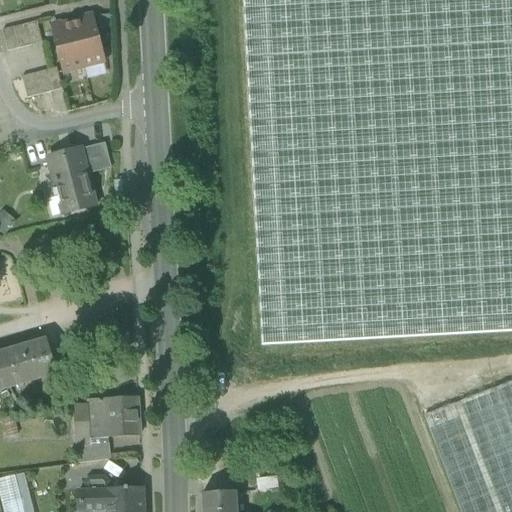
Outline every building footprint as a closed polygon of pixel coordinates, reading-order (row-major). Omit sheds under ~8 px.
[(511,0),(240,0),(259,346),(511,333),(511,0)] [(93,18),(71,24),(83,68),(104,63),(93,18)] [(36,23),(24,26),(30,47),(41,44),(36,23)] [(71,24),(50,29),(61,74),(83,68),(71,24)] [(24,26),(13,29),(18,50),(30,47),(24,26)] [(13,29),(1,32),(6,53),(18,50),(13,29)] [(56,69),(44,72),(50,93),(61,90),(56,69)] [(44,72),(33,75),(38,96),(50,93),(44,72)] [(33,75),(21,78),(27,99),(38,96),(33,75)] [(104,145),(80,151),(86,175),(110,169),(104,145)] [(79,150),(47,158),(63,217),(95,209),(86,175),(80,151),(79,150)] [(45,341),(0,354),(0,389),(55,374),(45,341)] [(511,511),(511,383),(422,418),(458,511),(511,511)] [(137,399),(86,401),(87,407),(73,408),(76,449),(108,445),(107,439),(139,438),(137,399)] [(108,445),(76,449),(78,465),(110,461),(108,445)] [(0,502),(2,511),(31,511),(23,472),(0,476),(0,502)] [(79,511),(78,511),(142,511),(142,490),(126,491),(126,488),(124,489),(124,491),(107,491),(107,483),(103,479),(89,480),(85,484),(85,492),(78,492),(79,511)] [(235,511),(235,494),(201,495),(202,511),(235,511)]
